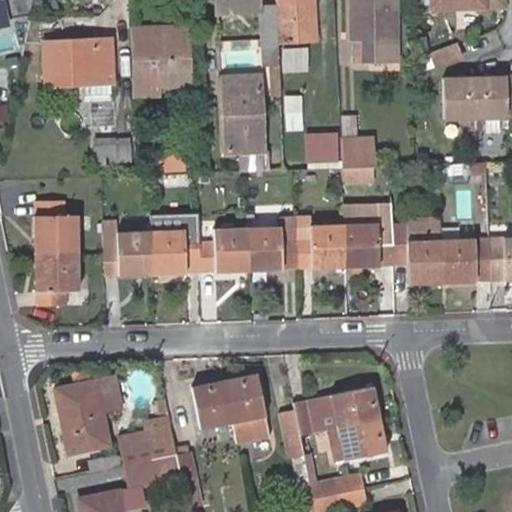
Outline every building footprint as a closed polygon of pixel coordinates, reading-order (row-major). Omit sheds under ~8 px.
[(215,0),(216,12),(258,10),(257,0),(215,0)] [(310,0),(272,0),(273,11),(275,43),(306,41),(303,2),(310,2),(310,0)] [(395,49),(392,0),(346,0),(349,31),(361,30),(363,51),(395,49)] [(431,0),(431,8),(503,6),(502,0),(431,0)] [(312,41),(310,2),(303,2),(306,41),(312,41)] [(261,47),(275,47),(275,43),(273,11),(260,12),(261,47)] [(131,29),(135,96),(155,95),(154,82),(190,80),(188,43),(187,26),(131,29)] [(420,54),(430,65),(448,47),(438,36),(420,54)] [(110,39),(92,40),(93,47),(91,47),(61,48),(60,41),(41,42),(43,84),(91,81),(111,80),(110,39)] [(275,47),(261,47),(262,70),(277,69),(276,57),(275,47)] [(289,56),(276,57),(277,69),(289,68),(289,56)] [(511,76),(503,77),(503,107),(511,106),(511,76)] [(503,77),(439,78),(439,118),(503,118),(503,107),(503,77)] [(260,79),(222,80),(225,156),(262,155),(260,79)] [(111,94),(111,80),(91,81),(91,96),(111,94)] [(286,125),(300,126),(301,94),(287,93),(286,125)] [(114,155),(108,155),(108,161),(127,160),(127,138),(92,139),(92,145),(114,144),(114,155)] [(305,141),(306,167),(335,166),(334,140),(305,141)] [(341,166),(373,165),(372,140),(340,140),(341,166)] [(92,156),(108,155),(114,155),(114,144),(92,145),(92,156)] [(156,166),(183,165),(182,153),(176,153),(176,150),(154,152),(156,166)] [(486,173),(486,161),(468,162),(468,173),(486,173)] [(42,264),(36,264),(36,302),(61,302),(62,289),(74,288),(74,213),(61,213),(61,198),(35,199),(35,236),(41,236),(41,252),(42,264)] [(258,267),(328,264),(328,259),(356,258),(356,263),(405,261),(406,281),(425,280),(425,274),(453,274),(453,279),(511,276),(511,236),(501,237),(500,250),(471,251),(471,239),(439,239),(405,240),(405,234),(404,222),(390,223),(390,235),(374,236),(373,225),(369,225),(368,209),(366,209),(341,210),(341,226),(307,227),(307,238),(292,239),(278,239),(277,228),(211,231),(211,242),(180,244),(180,232),(148,233),(147,233),(116,234),(115,234),(115,223),(100,224),(101,246),(102,252),(102,274),(135,273),(135,266),(162,265),(162,271),(231,268),(231,262),(258,262),(258,267)] [(405,234),(405,240),(439,239),(437,216),(404,218),(404,222),(405,234)] [(291,217),(277,217),(277,228),(278,239),(292,239),(291,217)] [(307,217),(291,217),(292,239),(307,238),(307,227),(307,217)] [(147,222),(148,233),(180,232),(179,221),(147,222)] [(253,371),(237,375),(238,380),(253,375),(253,371)] [(237,375),(205,382),(205,386),(187,390),(195,424),(229,418),(233,440),(266,432),(253,375),(238,380),(237,375)] [(93,381),(97,401),(118,397),(113,376),(93,381)] [(106,442),(97,401),(93,381),(59,388),(66,418),(62,419),(70,451),(106,442)] [(205,386),(205,382),(186,386),(187,390),(205,386)] [(363,399),(369,398),(366,384),(360,385),(363,399)] [(376,433),(369,398),(363,399),(360,385),(328,392),(328,394),(330,406),(307,411),(304,398),(290,402),(291,407),(294,425),(296,432),(335,423),(341,456),(373,449),(370,434),(376,433)] [(55,389),(62,419),(66,418),(59,388),(55,389)] [(328,394),(304,398),(307,411),(330,406),(328,394)] [(161,398),(153,400),(156,411),(163,409),(161,398)] [(300,453),(296,432),(294,425),(291,407),(271,411),(275,430),(278,429),(284,457),(300,453)] [(121,462),(147,456),(172,452),(166,421),(139,426),(139,429),(116,435),(121,462)] [(379,448),(376,433),(370,434),(373,449),(379,448)] [(172,453),(177,476),(178,479),(193,476),(188,450),(172,453)] [(153,481),(177,476),(172,453),(172,452),(147,456),(153,481)] [(147,456),(121,462),(127,487),(138,484),(153,481),(147,456)] [(331,478),(307,484),(310,500),(312,511),(337,506),(365,500),(362,488),(359,473),(331,478)] [(193,476),(178,479),(183,503),(198,500),(193,476)] [(88,511),(121,511),(143,508),(138,484),(127,487),(116,490),(84,497),(88,511)] [(78,498),(81,511),(88,511),(84,497),(78,498)]
